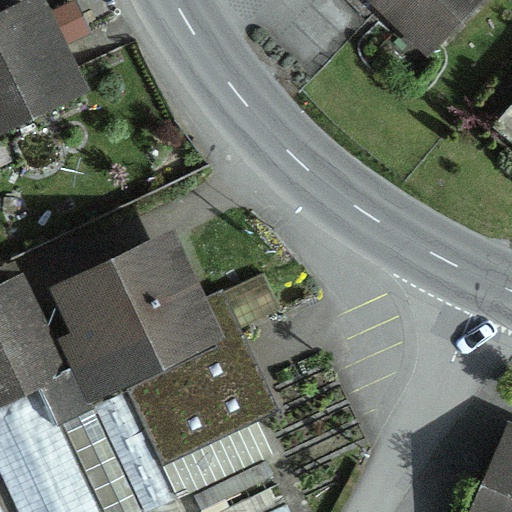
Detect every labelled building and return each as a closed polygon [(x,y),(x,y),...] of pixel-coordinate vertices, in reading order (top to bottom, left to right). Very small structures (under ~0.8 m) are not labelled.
[(369,0),(424,52),(473,0),(369,0)] [(36,9),(0,26),(0,132),(78,96),(36,9)] [(174,241),(56,294),(102,398),(124,389),(221,345),(212,324),(174,241)] [(18,287),(0,294),(0,403),(58,377),(18,287)] [(221,345),(124,389),(161,469),(278,416),(232,315),(212,324),(221,345)] [(126,511),(84,420),(57,432),(45,405),(0,425),(0,471),(18,511),(126,511)] [(511,511),(511,449),(483,511),(511,511)] [(310,511),(288,465),(208,503),(212,511),(310,511)]
